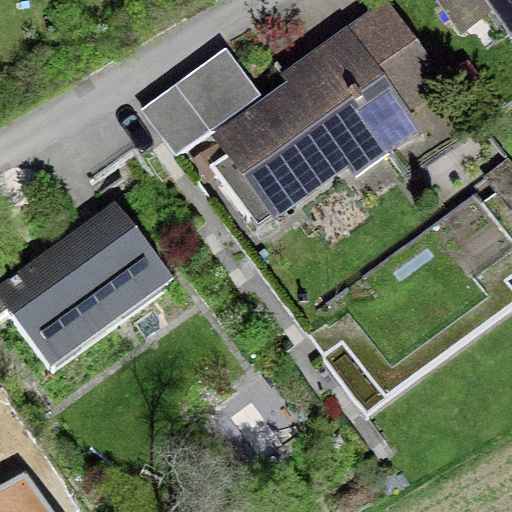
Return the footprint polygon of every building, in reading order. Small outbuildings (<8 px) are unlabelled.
[(511,0),(488,0),(508,28),(506,30),(511,38),(511,41),(472,69),(502,114),(511,107),(511,0)] [(440,86),(385,11),(319,59),(325,67),(219,144),(228,157),(210,170),(249,223),(340,158),(355,178),(388,154),(407,182),(474,134),(439,86),(440,86)] [(177,90),(144,114),(177,160),(210,136),(177,90)] [(511,210),(499,193),(305,334),(361,412),(508,305),(499,294),(511,285),(511,210)] [(169,288),(112,211),(0,293),(0,322),(9,316),(52,374),(108,333),(93,313),(152,270),(166,290),(169,288)] [(0,492),(0,511),(47,511),(24,479),(0,492)]
